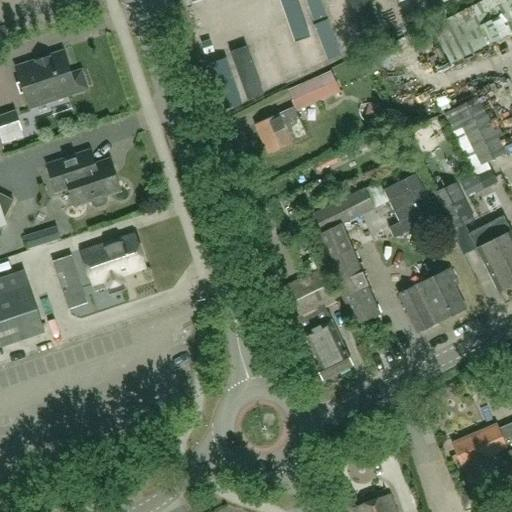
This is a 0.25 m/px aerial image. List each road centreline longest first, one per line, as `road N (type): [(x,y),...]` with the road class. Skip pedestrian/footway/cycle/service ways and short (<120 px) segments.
road 1 (tertiary): [(252,390),(220,234),(141,0)]
road 2 (unclassified): [(303,422),(511,326)]
road 3 (unknown): [(148,117),(12,159),(10,215),(0,235)]
